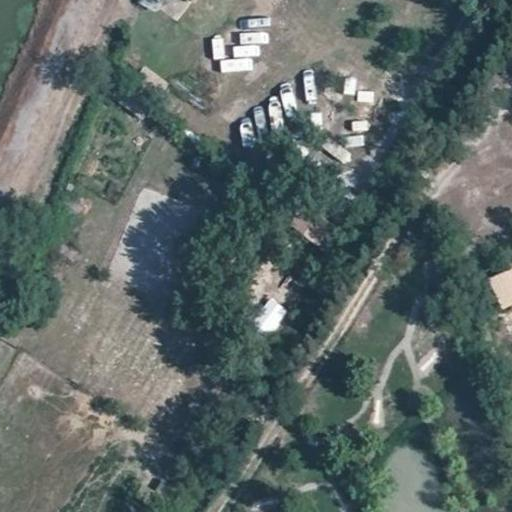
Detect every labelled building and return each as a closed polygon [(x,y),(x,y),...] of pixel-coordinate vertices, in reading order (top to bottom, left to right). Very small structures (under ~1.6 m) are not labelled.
[(185,25),(201,0),(161,0),(158,6),(185,25)] [(363,90),(369,79),(342,64),(336,75),(363,90)] [(118,101),(143,121),(170,87),(145,66),(118,101)] [(354,108),(356,110),(349,121),(367,133),(384,109),(363,95),(354,108)] [(324,247),(337,225),(297,200),(284,221),(324,247)] [(511,269),(489,279),(503,310),(511,306),(511,269)] [(249,325),(267,340),(290,311),(272,297),(249,325)]
